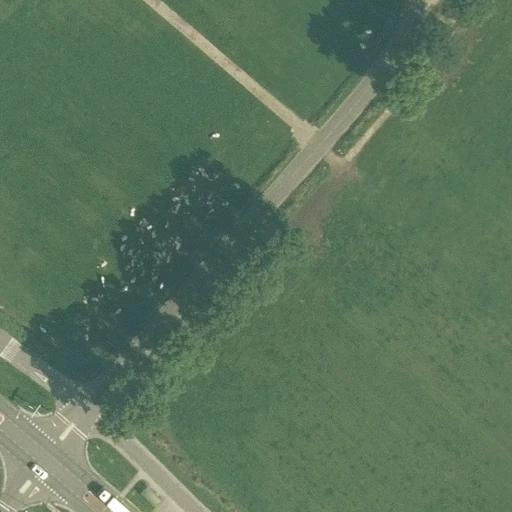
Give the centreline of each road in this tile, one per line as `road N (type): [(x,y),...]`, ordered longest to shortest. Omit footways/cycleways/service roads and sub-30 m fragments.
road 1 (tertiary): [(89,405),(365,91),(420,0)]
road 2 (unclassified): [(199,511),(89,405)]
